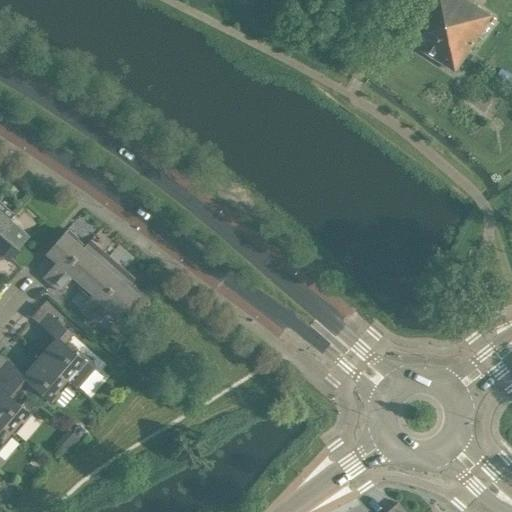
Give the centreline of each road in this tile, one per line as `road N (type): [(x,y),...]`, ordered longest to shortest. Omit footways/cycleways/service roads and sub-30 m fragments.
road 1 (secondary): [(395,374),(119,143),(0,67)]
road 2 (secondary): [(0,116),(301,326),(378,396)]
road 3 (residential): [(281,511),(383,437)]
